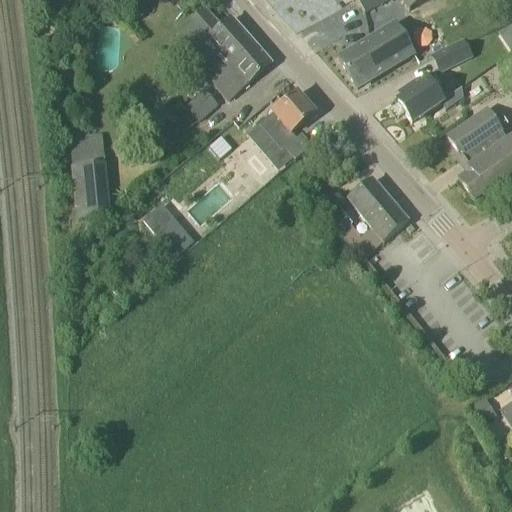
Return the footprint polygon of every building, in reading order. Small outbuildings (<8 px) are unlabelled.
[(401,0),(409,14),(433,0),(401,0)] [(232,22),(221,31),(205,13),(179,35),(196,54),(216,78),(210,83),(228,104),(271,66),(232,22)] [(135,47),(143,39),(126,19),(118,27),(135,47)] [(338,63),(356,92),(424,51),(428,58),(445,48),(438,37),(435,39),(425,21),(401,36),(396,28),(338,63)] [(511,27),(498,37),(509,53),(511,51),(511,27)] [(433,60),(440,74),(469,60),(461,45),(433,60)] [(434,93),(440,89),(432,77),(425,81),(400,98),(403,102),(398,105),(398,106),(391,111),(398,121),(405,117),(412,126),(441,106),(446,113),(463,101),(461,92),(442,106),(434,93)] [(70,92),(56,93),(58,109),(72,107),(70,92)] [(197,125),(217,109),(205,94),(185,110),(197,125)] [(301,138),(296,142),(292,137),(315,117),(297,97),(260,130),(282,155),(286,152),(296,164),(311,150),(301,138)] [(511,140),(507,143),(486,114),(448,140),(470,173),(459,181),(474,203),(486,195),(491,204),(511,189),(511,140)] [(106,169),(72,172),(78,222),(110,213),(106,169)] [(352,227),(339,212),(327,221),(357,255),(357,254),(364,263),(382,247),(383,248),(385,247),(384,246),(407,226),(408,227),(409,227),(409,226),(373,184),(358,197),(348,205),(370,233),(361,241),(350,229),(352,227)] [(163,205),(143,221),(175,260),(195,244),(163,205)] [(87,295),(86,295),(79,284),(76,286),(66,294),(74,305),(87,295)]
